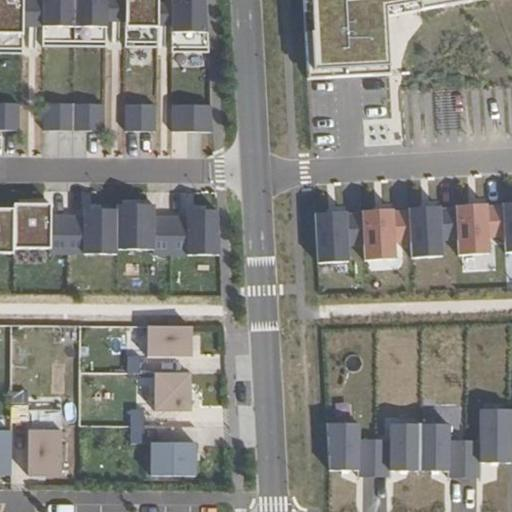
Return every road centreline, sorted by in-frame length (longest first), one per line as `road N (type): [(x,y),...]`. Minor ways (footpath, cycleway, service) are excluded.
road 1 (unclassified): [(251,174),(269,511)]
road 2 (residential): [(251,174),(511,162)]
road 3 (residential): [(0,172),(251,174)]
road 4 (unclassified): [(242,0),(251,174)]
